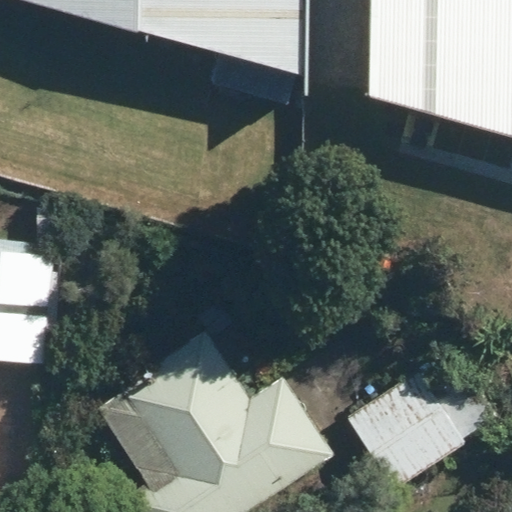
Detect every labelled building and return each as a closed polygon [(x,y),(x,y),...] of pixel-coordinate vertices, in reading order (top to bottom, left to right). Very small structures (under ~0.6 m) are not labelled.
[(27,0),(309,83),(310,0),(27,0)] [(511,140),(511,0),(329,0),(329,99),(511,140)] [(23,187),(0,185),(0,227),(20,229),(23,187)] [(56,248),(0,245),(0,355),(51,358),(56,248)] [(250,396),(207,330),(99,400),(147,474),(120,491),(133,511),(232,511),(332,448),(284,374),(250,396)] [(492,410),(448,347),(352,414),(395,476),(492,410)] [(460,511),(470,506),(451,476),(392,511),(460,511)]
